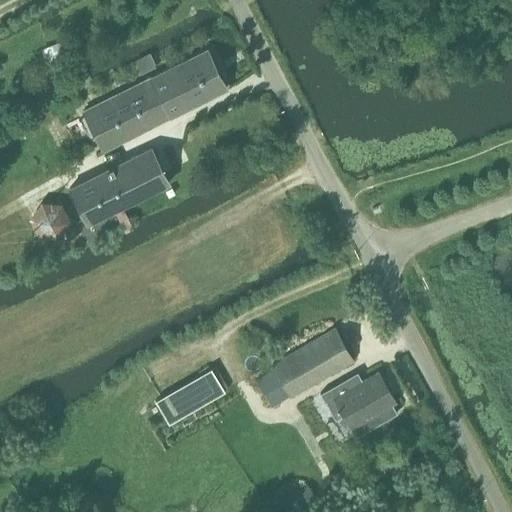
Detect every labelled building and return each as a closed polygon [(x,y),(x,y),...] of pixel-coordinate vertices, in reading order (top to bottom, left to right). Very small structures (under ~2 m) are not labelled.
[(207,48),(84,111),(104,150),(226,87),(207,48)] [(150,147),(70,187),(87,223),(168,183),(150,147)] [(57,200),(13,222),(32,259),(75,238),(57,200)] [(353,361),(334,329),(272,365),(275,370),(257,380),(272,406),(290,395),(291,396),(353,361)] [(211,367),(155,400),(169,423),(226,392),(211,367)] [(378,372),(334,398),(351,428),(395,403),(378,372)] [(296,482),(277,495),(288,511),(305,511),(319,503),(305,483),(299,487),(296,482)]
